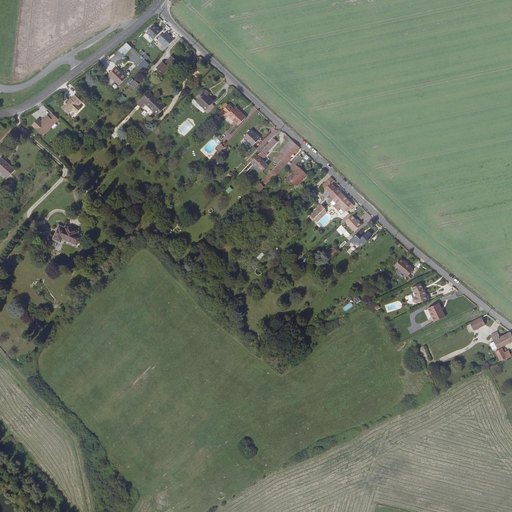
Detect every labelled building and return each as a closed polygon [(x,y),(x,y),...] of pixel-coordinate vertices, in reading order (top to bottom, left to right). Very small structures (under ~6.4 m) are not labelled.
[(163,32),(155,25),(148,33),(155,40),(163,32)] [(167,33),(160,40),(167,48),(175,40),(167,33)] [(159,68),(166,75),(180,62),(174,56),(166,63),(165,62),(159,68)] [(144,60),(138,68),(144,72),(149,63),(144,60)] [(111,75),(121,85),(128,78),(118,68),(111,75)] [(140,84),(136,80),(130,87),(133,91),(140,84)] [(168,107),(151,91),(140,102),(145,107),(148,104),(160,115),(168,107)] [(199,96),(202,98),(198,102),(202,105),(208,112),(217,103),(210,96),(211,94),(208,91),(204,91),(199,96)] [(74,98),(74,97),(65,107),(72,113),(75,110),(78,110),(80,111),(84,107),(82,105),(85,100),(78,94),(74,98)] [(122,94),(117,100),(121,103),(126,97),(122,94)] [(234,110),(230,106),(223,113),(226,116),(229,116),(239,127),(248,118),(243,113),(241,115),(236,109),(234,110)] [(44,135),(60,119),(54,113),(50,116),(49,115),(43,121),(40,118),(33,124),(44,135)] [(256,133),(252,129),(244,138),(253,146),(261,138),(256,134),(256,133)] [(221,139),(225,142),(230,136),(227,133),(221,139)] [(265,156),(278,143),(274,139),(243,171),(246,174),(255,165),(263,172),(270,166),(263,160),(266,157),(265,156)] [(293,140),(287,146),(289,147),(292,151),(298,145),(293,140)] [(221,143),(216,148),(220,152),(225,147),(221,143)] [(290,158),(300,147),(298,145),(292,151),(283,159),(287,164),(291,160),(290,158)] [(289,147),(286,150),(284,149),(281,152),(283,153),(275,162),(278,165),(279,164),(283,159),(292,151),(289,147)] [(218,153),(209,158),(211,162),(221,158),(218,153)] [(17,170),(4,157),(0,162),(0,168),(10,178),(17,170)] [(283,168),(287,164),(283,159),(279,164),(283,168)] [(308,176),(295,163),(290,168),(295,173),(287,181),(291,185),(292,183),(298,187),(308,176)] [(283,168),(279,164),(278,165),(275,168),(278,171),(280,172),(283,168)] [(272,179),(274,177),(273,175),(271,172),(260,184),(265,189),(269,185),(267,184),(272,179)] [(333,184),(335,181),(331,177),(322,186),(331,195),(337,188),(333,184)] [(337,188),(331,195),(326,199),(328,202),(330,205),(331,204),(342,193),(337,188)] [(305,207),(319,194),(316,191),(302,204),(305,207)] [(348,213),(355,206),(342,193),(331,204),(343,216),(347,212),(348,213)] [(311,221),(313,223),(315,221),(325,211),(328,208),(324,205),(311,218),(313,220),(311,221)] [(318,224),(327,214),(325,211),(315,221),(318,224)] [(353,216),(351,217),(345,222),(355,233),(364,225),(360,221),(359,222),(353,216)] [(341,225),(336,230),(341,235),(342,234),(346,238),(350,234),(341,225)] [(173,230),(170,227),(165,232),(170,237),(173,234),(171,232),(173,230)] [(65,229),(61,228),(55,240),(63,243),(64,240),(78,246),(82,237),(78,235),(79,233),(66,228),(65,229)] [(294,237),(297,233),(295,230),(283,242),(285,245),(288,242),(287,241),(290,238),(292,236),(294,237)] [(362,236),(363,234),(361,232),(352,241),(355,245),(361,244),(363,247),(371,241),(370,239),(374,236),(370,232),(363,238),(362,236)] [(334,247),(327,255),(330,258),(338,251),(334,247)] [(262,252),(256,257),(259,260),(265,255),(262,252)] [(411,266),(401,259),(395,266),(407,276),(412,270),(409,268),(411,266)] [(423,290),(422,285),(412,288),(414,293),(415,292),(416,297),(414,299),(414,301),(416,304),(419,304),(429,301),(426,291),(423,292),(423,290)] [(350,302),(343,307),(346,311),(353,305),(350,302)] [(445,316),(439,304),(428,309),(434,322),(445,316)] [(470,322),(473,331),(482,327),(480,324),(484,322),(482,317),(470,322)] [(493,347),(495,350),(511,341),(511,335),(511,336),(510,333),(498,339),(495,332),(490,335),(496,346),(493,347)] [(507,358),(508,359),(511,357),(511,356),(509,350),(504,353),(502,348),(496,351),(501,360),(507,358)]
